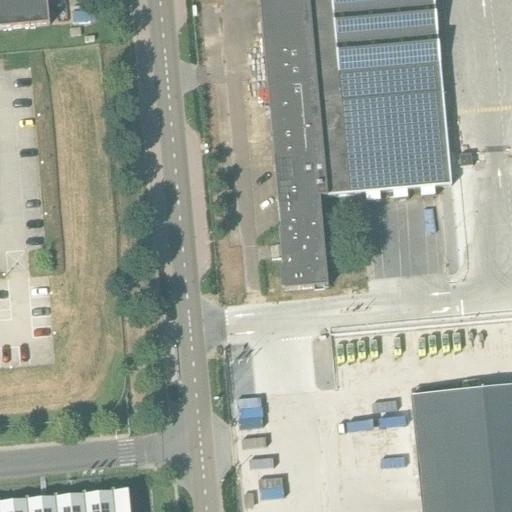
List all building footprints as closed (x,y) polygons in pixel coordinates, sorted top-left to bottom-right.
[(0,0),(0,31),(49,27),(46,0),(0,0)] [(432,0),(258,0),(268,105),(441,87),(432,0)] [(441,87),(268,105),(280,230),(278,231),(283,292),(327,287),(319,200),(347,198),(450,188),(441,87)] [(422,511),(511,511),(511,388),(415,399),(412,399),(422,511)] [(0,511),(128,511),(127,495),(0,507),(0,511)]
